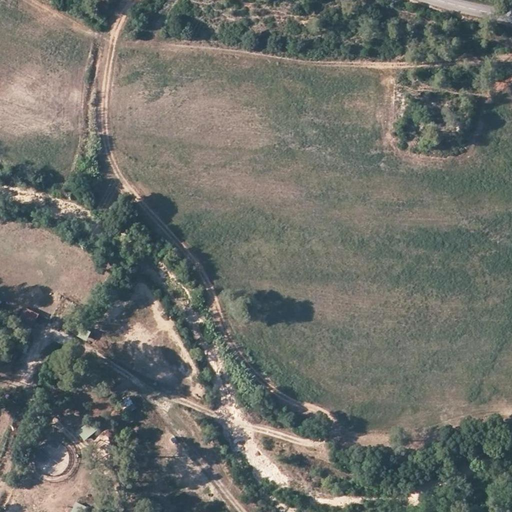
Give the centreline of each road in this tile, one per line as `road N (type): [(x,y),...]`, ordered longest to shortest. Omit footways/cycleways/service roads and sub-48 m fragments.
road 1 (track): [(173,0),(118,67),(106,96),(107,138),(121,176),(221,308),(330,410),(334,433),(316,445),(263,430),(130,374),(49,329),(16,387),(74,439),(82,462),(58,511)]
road 2 (track): [(130,374),(240,511)]
